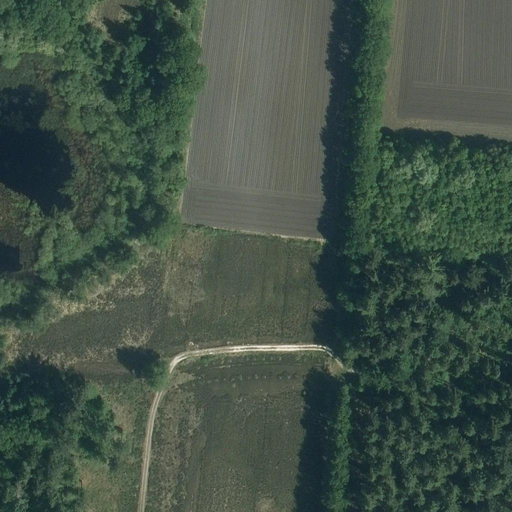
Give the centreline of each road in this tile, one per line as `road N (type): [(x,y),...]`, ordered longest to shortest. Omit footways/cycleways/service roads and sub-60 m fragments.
road 1 (track): [(141,511),(157,394),(176,360),(243,349),(323,349),(340,360)]
road 2 (track): [(340,360),(357,147)]
road 3 (track): [(339,372),(400,353),(511,290)]
road 4 (track): [(329,511),(340,360)]
road 5 (track): [(369,0),(357,147)]
